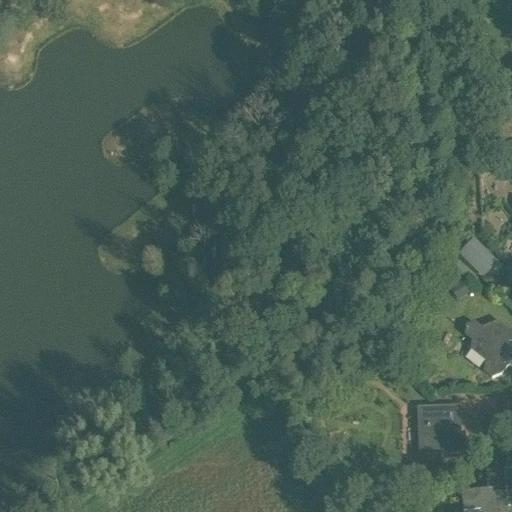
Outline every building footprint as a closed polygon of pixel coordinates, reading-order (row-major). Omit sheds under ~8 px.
[(492,158),(480,158),(481,177),(493,176),(492,158)] [(499,264),(474,240),(459,255),(484,279),(499,264)] [(462,284),(451,291),(457,302),(469,295),(462,284)] [(367,310),(361,314),(377,335),(370,340),(381,355),(387,350),(392,356),(398,351),(367,310)] [(511,332),(499,322),(482,329),(475,324),(466,328),(465,337),(472,342),(471,352),(486,363),(484,374),(492,380),(502,376),(511,362),(511,357),(511,355),(511,351),(505,346),(505,343),(511,343),(511,332)] [(464,436),(460,436),(455,436),(455,428),(460,428),(459,409),(419,410),(420,456),(465,454),(464,436)] [(486,473),(488,490),(462,493),(463,511),(472,511),(482,511),(508,511),(507,493),(504,471),(486,473)]
